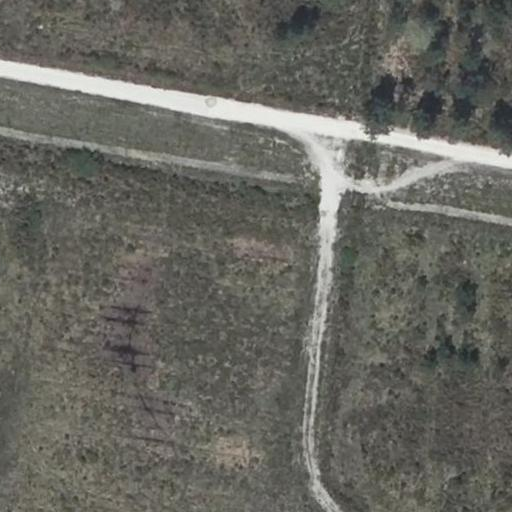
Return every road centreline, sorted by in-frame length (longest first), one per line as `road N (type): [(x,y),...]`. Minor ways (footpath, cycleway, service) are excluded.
road 1 (track): [(511,169),(0,75)]
road 2 (track): [(341,138),(310,476),(351,511)]
